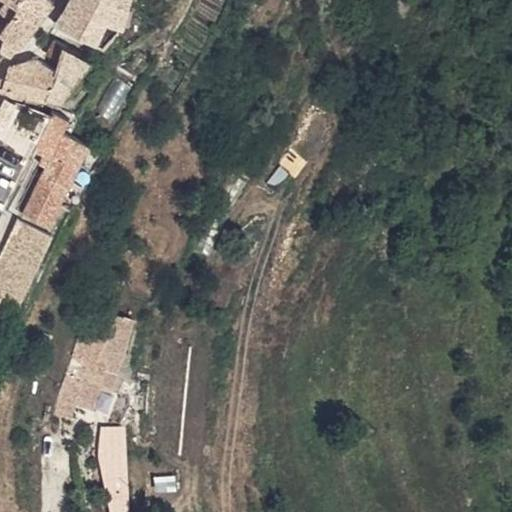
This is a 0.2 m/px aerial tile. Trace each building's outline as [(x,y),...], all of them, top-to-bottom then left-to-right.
[(0,1),(0,13),(5,18),(12,8),(1,0),(0,1)] [(29,21),(36,13),(18,0),(17,0),(12,8),(29,21)] [(18,0),(36,13),(45,0),(18,0)] [(125,5),(114,0),(64,0),(58,10),(49,23),(101,42),(122,22),(125,5)] [(0,55),(2,57),(29,21),(12,8),(5,18),(0,24),(0,55)] [(54,62),(58,44),(49,40),(39,53),(41,55),(54,62)] [(51,74),(69,80),(76,71),(86,58),(58,44),(54,62),(41,55),(38,59),(53,65),(51,74)] [(0,89),(46,96),(51,74),(6,65),(0,85),(0,89)] [(59,98),(69,80),(51,74),(46,96),(59,98)] [(53,110),(34,148),(53,157),(35,193),(71,141),(63,138),(72,120),(53,110)] [(58,214),(90,151),(71,141),(35,193),(29,205),(58,214)] [(295,178),(307,162),(289,148),(277,164),(295,178)] [(58,214),(29,205),(22,218),(50,231),(58,214)] [(0,256),(0,298),(1,299),(22,310),(56,243),(17,223),(0,256)] [(115,366),(120,351),(75,339),(71,353),(115,366)] [(94,410),(101,386),(109,388),(115,366),(71,353),(54,414),(74,420),(78,406),(94,410)] [(130,511),(124,425),(99,427),(105,511),(130,511)]
